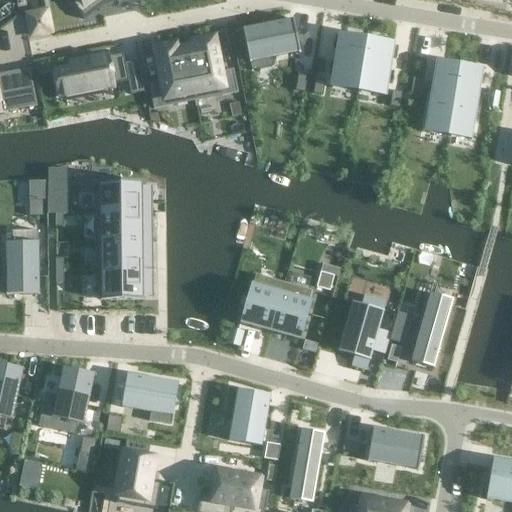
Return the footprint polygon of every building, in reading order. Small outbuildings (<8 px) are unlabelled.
[(78,0),(80,2),(81,4),(74,9),(83,21),(106,4),(103,0),(78,0)] [(244,30),(243,31),(249,63),(251,72),(273,67),(271,58),(295,54),(298,53),(298,54),(300,54),(293,21),(292,21),(292,22),(289,22),(244,31),(244,30)] [(339,36),(332,82),(359,86),(366,41),(339,36)] [(194,48),(185,50),(194,94),(193,94),(195,102),(221,97),(238,93),(233,70),(221,73),(214,39),(193,43),(194,48)] [(366,41),(359,86),(386,91),(394,46),(366,41)] [(161,84),(149,87),(153,110),(168,107),(168,106),(166,99),(168,99),(193,94),(194,94),(185,50),(176,52),(175,47),(155,51),(161,84)] [(71,70),(54,73),(59,99),(113,88),(113,86),(128,83),(129,86),(143,84),(139,62),(125,65),(123,55),(107,58),(107,56),(70,64),(71,70)] [(437,62),(426,127),(449,130),(459,66),(437,62)] [(459,66),(449,130),(472,134),(476,106),(482,69),(459,66)] [(0,113),(37,107),(29,70),(0,75),(0,113)] [(298,76),(295,92),(305,93),(307,78),(298,76)] [(316,79),(313,95),(323,96),(325,81),(316,79)] [(392,92),(390,107),(399,109),(402,94),(392,92)] [(490,92),(487,107),(497,109),(499,94),(490,92)] [(238,104),(230,105),(232,117),(240,115),(238,104)] [(99,193),(95,193),(95,214),(142,214),(141,184),(99,184),(99,193)] [(42,202),(29,202),(29,218),(43,217),(42,202)] [(63,203),(55,203),(55,215),(63,215),(63,203)] [(142,214),(95,214),(95,243),(142,243),(142,214)] [(63,215),(55,215),(55,227),(63,227),(63,215)] [(12,244),(5,244),(5,246),(6,246),(6,294),(6,296),(39,296),(39,294),(38,246),(39,246),(39,244),(38,244),(38,232),(12,232),(12,244)] [(142,243),(95,243),(96,272),(142,272),(142,243)] [(63,260),(55,261),(55,273),(63,272),(63,260)] [(63,272),(55,273),(55,285),(63,284),(63,272)] [(142,272),(96,272),(96,293),(100,293),(100,302),(143,301),(142,272)] [(320,273),(316,289),(329,292),(334,277),(320,273)] [(240,323),(240,325),(270,334),(284,284),(255,276),(253,285),(251,284),(251,286),(252,286),(242,324),(240,323)] [(284,284),(270,334),(300,342),(301,341),(299,340),(310,303),(312,303),(312,302),(310,301),(313,292),(284,284)] [(338,352),(337,353),(354,358),(351,367),(366,372),(369,362),(370,363),(371,361),(370,361),(383,314),(384,314),(384,313),(383,312),(386,303),(364,297),(361,306),(351,303),(351,305),(352,305),(339,352),(338,352)] [(428,301),(411,363),(433,369),(451,307),(428,301)] [(234,330),(230,346),(239,348),(243,333),(234,330)] [(391,346),(387,362),(396,364),(401,349),(391,346)] [(0,418),(13,421),(13,419),(12,419),(22,372),(23,372),(24,370),(0,365),(0,418)] [(45,395),(38,428),(75,436),(77,425),(84,426),(84,424),(94,377),(95,377),(95,376),(62,368),(62,370),(57,397),(45,395)] [(127,375),(121,409),(123,409),(123,408),(150,413),(148,422),(171,426),(178,384),(177,384),(177,385),(129,376),(127,375)] [(228,389),(224,412),(234,414),(229,440),(228,440),(228,442),(262,448),(262,446),(261,446),(269,398),(270,398),(270,397),(228,389)] [(108,417),(105,432),(119,435),(122,419),(108,417)] [(373,429),(367,463),(369,463),(369,462),(416,470),(417,470),(416,471),(418,471),(424,438),(422,438),(422,439),(377,431),(375,430),(373,429)] [(301,431),(290,495),(313,499),(324,435),(301,431)] [(12,434),(9,449),(18,451),(22,436),(12,434)] [(82,439),(80,454),(93,457),(96,441),(82,439)] [(344,442),(342,451),(357,454),(359,445),(344,442)] [(266,444),(264,460),(277,462),(280,446),(266,444)] [(124,454),(117,496),(142,501),(143,501),(142,509),(157,511),(161,486),(162,483),(150,481),(154,459),(124,454)] [(486,500),(486,501),(511,505),(511,462),(493,460),(493,461),(494,462),(487,500),(486,500)] [(200,492),(197,511),(232,511),(233,506),(254,510),(265,511),(269,492),(257,490),(259,480),(216,473),(212,494),(200,492)] [(349,508),(348,511),(404,511),(405,507),(363,500),(361,510),(349,508)]
